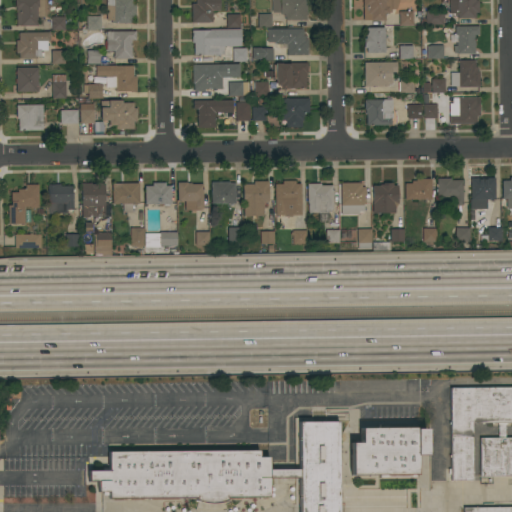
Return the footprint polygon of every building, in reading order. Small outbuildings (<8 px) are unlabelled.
[(46,0),(46,16),(37,16),(37,25),(19,26),(19,25),(16,25),(16,7),(15,7),(15,0),(46,0)] [(132,0),(132,5),(135,5),(135,17),(132,17),(132,23),(114,23),(111,23),(111,21),(107,21),(106,0),(132,0)] [(219,0),(219,10),(212,10),(212,17),(213,17),(213,19),(212,19),(212,22),(191,22),(191,4),(196,3),(196,0),(219,0)] [(272,0),(307,0),(307,14),(306,14),(306,19),(303,19),(303,20),(285,20),(285,17),(284,17),(284,14),(280,14),(280,12),(272,12),(272,0)] [(363,0),(398,0),(398,6),(396,6),(396,9),(391,9),(391,12),(388,12),(388,13),(385,13),(385,20),(371,20),(363,20),(363,0)] [(478,0),(478,12),(475,12),(475,18),(457,18),(457,15),(456,15),(456,13),(449,13),(449,0),(478,0)] [(399,11),(413,11),(413,25),(399,25),(399,11)] [(443,11),(443,25),(425,24),(425,23),(422,23),(422,19),(425,19),(425,11),(443,11)] [(239,14),(239,23),(242,23),(242,27),(226,27),(226,14),(239,14)] [(271,14),(271,27),(258,27),(257,14),(271,14)] [(64,30),(51,30),(51,29),(50,29),(50,19),(51,19),(51,16),(64,16),(64,30)] [(100,16),(100,30),(86,30),(86,16),(100,16)] [(457,53),(453,53),(453,45),(457,45),(456,45),(456,42),(457,42),(457,35),(455,35),(455,26),(459,26),(459,24),(463,24),(463,26),(466,26),(466,23),(471,23),(471,26),(478,26),(478,35),(474,35),(474,53),(457,53)] [(384,47),(385,47),(385,50),(385,53),(366,53),(366,48),(364,48),(364,38),(365,38),(365,35),(366,35),(366,27),(385,27),(384,47)] [(286,55),(286,49),(279,49),(279,44),(275,44),(275,42),(266,42),(266,29),(302,28),(303,35),(305,35),(305,40),(307,40),(307,55),(287,55),(286,55)] [(240,29),(240,46),(223,46),(224,51),(221,51),(221,54),(218,54),(218,55),(209,55),(194,55),(194,43),(192,43),(191,30),(209,30),(209,29),(240,29)] [(135,31),(135,40),(131,40),(131,58),(114,59),(114,51),(106,51),(106,49),(104,49),(104,40),(106,40),(106,36),(104,36),(103,32),(106,32),(106,31),(135,31)] [(49,32),(49,41),(47,41),(47,50),(41,50),(41,52),(43,52),(43,56),(37,56),(37,58),(19,59),(19,53),(16,53),(15,40),(18,40),(18,32),(49,32)] [(412,45),(412,59),(399,59),(399,57),(397,57),(397,51),(399,51),(399,45),(412,45)] [(443,45),(443,58),(427,59),(427,46),(429,46),(429,45),(443,45)] [(273,48),(273,60),(259,60),(259,59),(251,59),(251,48),(260,47),(260,48),(273,48)] [(246,48),(246,56),(249,56),(249,61),(246,61),(232,61),(232,48),(246,48)] [(64,50),(64,64),(51,64),(51,50),(64,50)] [(99,50),(99,64),(86,64),(86,50),(99,50)] [(479,87),(458,87),(458,86),(450,86),(449,81),(449,79),(449,75),(450,72),(458,72),(458,60),(474,60),(474,67),(477,67),(477,71),(479,71),(479,87)] [(396,62),(396,72),(391,72),(391,73),(392,73),(392,77),(391,77),(391,84),(387,84),(388,85),(386,85),(386,86),(364,87),(363,62),(396,62)] [(306,63),(306,76),(306,88),(280,88),(280,85),(276,85),(276,79),(275,79),(275,63),(282,63),(282,64),(288,64),(288,63),(306,63)] [(221,64),(221,65),(232,65),(232,76),(221,76),(221,89),(204,89),(204,91),(194,91),(194,89),(193,89),(193,83),(192,83),(192,65),(221,64)] [(133,65),(133,76),(136,76),(136,92),(130,92),(130,91),(114,91),(114,87),(106,87),(105,76),(95,76),(95,66),(133,65)] [(16,67),(37,67),(37,86),(39,86),(39,88),(37,88),(37,91),(16,92),(16,67)] [(65,98),(51,98),(51,74),(65,74),(65,98)] [(413,79),(413,93),(399,93),(399,79),(413,79)] [(445,93),(431,93),(431,79),(444,79),(445,93)] [(241,82),(242,96),(228,96),(228,82),(241,82)] [(267,82),(267,95),(254,95),(254,82),(267,82)] [(101,84),(102,98),(87,98),(87,93),(83,93),(82,85),(87,85),(87,84),(101,84)] [(407,106),(403,106),(403,94),(413,94),(413,105),(420,105),(421,118),(407,118),(407,106)] [(449,124),(449,103),(452,103),(452,97),(479,97),(479,116),(477,116),(477,124),(449,124)] [(308,112),(304,112),(304,120),(301,120),(301,127),(285,127),(285,126),(278,126),(277,98),(308,98),(308,112)] [(392,99),(392,118),(390,118),(390,121),(391,121),(391,123),(390,123),(390,125),(366,125),(366,114),(365,114),(365,110),(364,110),(364,100),(392,99)] [(136,121),(134,121),(134,129),(115,129),(115,125),(108,125),(108,120),(100,120),(100,100),(121,100),(121,102),(133,102),(133,108),(136,108),(136,121)] [(232,100),(232,112),(219,112),(219,115),(216,115),(216,112),(214,112),(214,127),(197,128),(197,109),(193,109),(193,100),(232,100)] [(235,102),(249,102),(249,121),(235,121),(235,102)] [(42,104),(42,125),(43,125),(43,128),(42,128),(42,130),(18,130),(18,118),(16,118),(16,105),(42,104)] [(93,104),(93,109),(94,122),(103,122),(103,132),(93,132),(93,123),(80,123),(79,104),(93,104)] [(437,104),(437,118),(423,118),(423,104),(437,104)] [(265,107),(265,121),(252,121),(251,107),(265,107)] [(77,110),(78,123),(60,123),(60,110),(77,110)] [(511,177),(511,207),(506,207),(506,199),(502,199),(502,180),(509,180),(509,177),(511,177)] [(450,178),(450,180),(462,180),(462,204),(461,204),(461,205),(458,205),(458,204),(455,204),(455,197),(437,197),(437,178),(450,178)] [(494,178),(495,199),(491,199),(491,200),(489,200),(489,199),(486,199),(486,209),(469,209),(469,200),(471,200),(470,178),(494,178)] [(431,199),(428,199),(428,200),(426,200),(426,199),(404,199),(404,183),(411,183),(411,180),(415,180),(415,179),(431,179),(431,199)] [(274,184),(282,184),(282,181),(295,180),(295,184),(300,183),(301,215),(291,215),(291,217),(287,217),(287,214),(275,215),(274,184)] [(229,181),(229,183),(235,182),(235,203),(231,203),(231,204),(227,204),(227,203),(211,204),(210,182),(229,181)] [(243,216),(243,202),(242,202),(242,184),(253,184),(253,181),(268,181),(268,186),(268,201),(266,201),(266,202),(264,202),(264,201),(263,201),(263,216),(243,216)] [(165,182),(165,185),(171,185),(171,203),(168,203),(168,206),(163,206),(163,204),(144,204),(144,186),(152,186),(152,182),(165,182)] [(177,182),(187,182),(187,183),(191,183),(191,184),(202,184),(202,208),(200,208),(200,210),(185,210),(184,201),(177,201),(177,182)] [(104,214),(81,214),(81,183),(104,183),(104,214)] [(139,203),(136,203),(136,204),(134,204),(134,212),(122,212),(122,203),(112,204),(112,183),(138,183),(139,203)] [(307,183),(320,183),(320,185),(332,185),(332,209),(331,209),(331,210),(328,210),(328,209),(326,209),(326,213),(318,213),(318,212),(308,212),(308,202),(307,202),(307,183)] [(361,183),(361,187),(365,187),(365,204),(363,204),(363,211),(358,211),(358,214),(341,214),(340,183),(361,183)] [(379,185),(379,184),(383,184),(383,183),(392,183),(392,185),(398,185),(398,203),(395,206),(395,213),(388,213),(388,215),(381,215),(381,213),(372,213),(372,203),(372,185),(379,185)] [(8,205),(11,205),(10,192),(17,192),(17,189),(25,189),(25,184),(38,184),(38,208),(29,208),(29,206),(24,207),(24,223),(8,224),(8,205)] [(48,213),(47,184),(60,184),(60,185),(72,185),(72,200),(73,200),(73,209),(71,209),(71,211),(69,211),(69,213),(48,213)] [(227,227),(241,227),(241,245),(227,245),(227,227)] [(469,228),(468,241),(455,241),(455,227),(469,228)] [(501,241),(487,241),(487,228),(500,227),(501,241)] [(130,228),(143,228),(143,246),(130,246),(130,228)] [(436,228),(436,242),(422,242),(422,228),(436,228)] [(371,229),(371,242),(370,242),(370,248),(358,248),(358,243),(357,243),(357,229),(371,229)] [(403,242),(390,242),(390,229),(403,229),(403,242)] [(292,244),(292,235),(290,235),(290,232),(292,232),(292,230),(305,230),(306,243),(292,244)] [(338,230),(338,243),(336,243),(336,245),(333,245),(333,243),(325,243),(325,230),(338,230)] [(195,231),(208,231),(209,245),(195,245),(195,231)] [(260,231),(273,231),(273,243),(260,244),(260,231)] [(110,232),(111,246),(96,247),(95,233),(110,232)] [(176,232),(176,245),(159,246),(159,244),(157,244),(157,247),(144,247),(144,234),(154,234),(154,241),(152,241),(152,242),(155,242),(155,240),(156,240),(155,234),(159,234),(159,232),(176,232)] [(14,248),(14,234),(29,234),(29,233),(32,233),(32,234),(40,234),(40,248),(14,248)] [(77,234),(78,246),(64,246),(64,239),(65,239),(65,234),(77,234)] [(389,242),(389,250),(372,251),(372,242),(389,242)] [(79,245),(80,255),(91,254),(91,244),(79,245)] [(339,393),(339,379),(406,378),(407,392),(339,393)] [(450,388),(511,387),(511,423),(504,423),(504,438),(511,437),(511,476),(480,476),(479,438),(498,437),(498,424),(497,425),(497,423),(471,423),(472,480),(450,481),(450,388)] [(334,511),(335,420),(296,420),(297,511),(334,511)] [(378,478),(378,475),(350,475),(350,443),(360,443),(360,428),(377,428),(377,424),(415,424),(415,429),(425,429),(425,455),(415,455),(415,478),(378,478)] [(183,488),(140,489),(140,508),(183,507),(183,488)] [(229,488),(192,488),(192,507),(229,508),(229,488)] [(278,488),(242,488),(242,507),(278,507),(278,488)] [(83,489),(61,490),(61,508),(83,508),(83,489)] [(133,489),(89,489),(90,508),(133,509),(133,489)]
